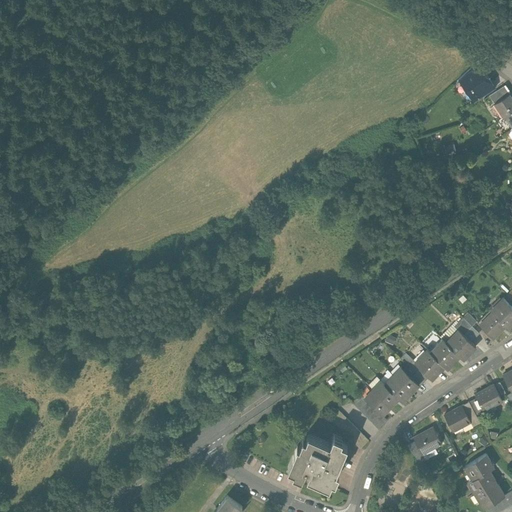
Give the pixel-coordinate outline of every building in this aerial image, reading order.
[(460,79),(473,99),(495,85),(482,65),(460,79)] [(495,106),(510,96),(505,88),(490,98),(495,106)] [(495,106),(504,119),(505,118),(511,113),(511,98),(510,96),(495,106)] [(452,149),(442,151),(445,160),(455,158),(452,149)] [(492,313),(506,326),(509,329),(511,326),(511,305),(505,299),(503,297),(490,311),(492,313)] [(479,325),(493,339),(506,326),(492,313),(479,325)] [(463,319),(473,328),(477,323),(468,314),(463,319)] [(456,322),(452,326),(458,332),(464,337),(473,328),(463,319),(458,324),(456,322)] [(440,339),(442,341),(446,345),(458,332),(452,326),(440,339)] [(473,328),(464,337),(470,343),(479,334),(473,328)] [(458,332),(446,345),(460,358),(464,361),(476,349),(470,343),(464,337),(458,332)] [(442,341),(429,354),(444,368),(448,371),(460,358),(446,345),(442,341)] [(429,378),(432,380),(444,368),(429,354),(427,352),(416,364),(415,364),(420,369),(429,378)] [(410,368),(416,373),(420,369),(415,364),(416,364),(405,354),(400,359),(410,368)] [(401,367),(394,376),(412,393),(420,385),(412,378),(406,372),(401,367)] [(410,368),(406,372),(412,378),(416,373),(410,368)] [(420,369),(416,373),(425,382),(429,378),(420,369)] [(416,373),(412,378),(420,385),(421,386),(425,382),(416,373)] [(394,376),(385,385),(399,399),(403,403),(412,393),(394,376)] [(373,390),(391,407),(399,399),(385,385),(380,382),(373,390)] [(506,392),(500,383),(495,386),(500,395),(506,392)] [(477,399),(483,410),(503,399),(500,395),(495,386),(494,385),(475,395),(477,399)] [(364,400),(382,417),(391,407),(373,390),(364,400)] [(378,428),(386,420),(382,417),(364,400),(359,396),(352,404),(378,428)] [(477,399),(471,402),(477,413),(483,410),(477,399)] [(471,402),(464,406),(473,422),(474,425),(481,421),(477,413),(471,402)] [(444,417),(453,433),(473,422),(464,406),(444,417)] [(326,417),(360,448),(367,440),(333,409),(326,417)] [(415,442),(423,455),(442,443),(433,427),(413,438),(415,442)] [(302,478),(307,468),(311,470),(308,476),(330,486),(333,479),(336,481),(339,472),(336,471),(348,445),(342,442),(343,439),(334,435),(331,443),(308,433),(305,439),(302,438),(299,446),(297,445),(287,468),(294,471),(293,474),(302,478)] [(423,455),(415,442),(408,446),(416,459),(423,455)] [(462,469),(471,482),(489,470),(495,466),(486,453),(462,469)] [(467,484),(483,508),(504,494),(489,470),(471,482),(467,484)] [(511,489),(504,494),(483,508),(485,511),(498,511),(511,503),(511,489)] [(227,496),(214,511),(239,511),(243,508),(227,496)]
